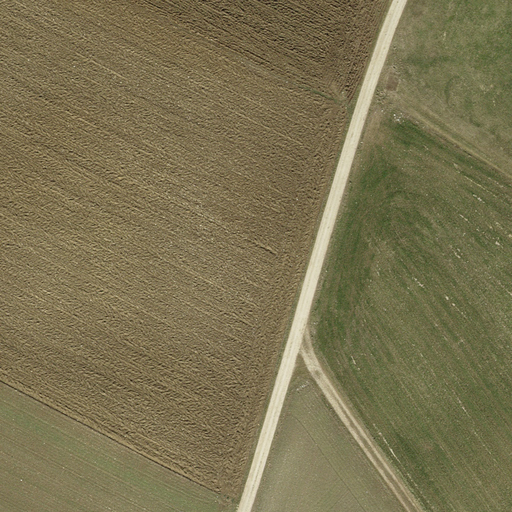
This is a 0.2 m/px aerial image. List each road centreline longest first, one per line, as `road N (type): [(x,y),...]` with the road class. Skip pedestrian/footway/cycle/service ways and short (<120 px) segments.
road 1 (track): [(401,0),(245,511)]
road 2 (track): [(298,332),(415,511)]
